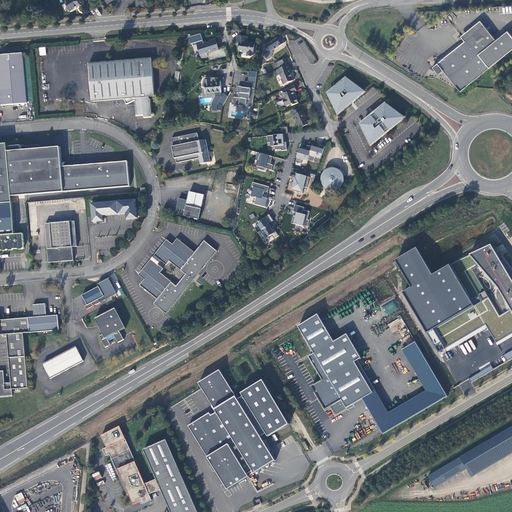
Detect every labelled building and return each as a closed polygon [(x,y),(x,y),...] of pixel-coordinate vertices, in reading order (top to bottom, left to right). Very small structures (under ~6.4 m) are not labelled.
[(66,0),(68,5),(68,6),(70,9),(72,10),(75,8),(75,7),(78,5),(84,5),(84,0),(66,0)] [(481,20),(462,36),(466,41),(485,25),(481,20)] [(511,34),(509,31),(497,40),(485,25),(466,41),(438,63),(439,64),(436,67),(435,68),(434,67),(433,67),(439,74),(444,70),(457,86),(461,91),(511,50),(511,34)] [(212,52),(219,50),(215,39),(209,41),(210,43),(204,44),(203,41),(201,34),(189,38),(191,44),(197,43),(201,59),(208,57),(207,53),(212,52)] [(248,37),(238,36),(237,44),(240,45),(240,47),(239,47),(239,50),(239,52),(247,53),(247,56),(252,57),(254,55),(254,50),(256,50),(257,44),(247,43),(248,37)] [(285,43),(281,36),(265,46),(265,47),(264,48),(264,54),(267,60),(272,57),(273,50),(285,43)] [(0,86),(0,88),(0,87),(0,95),(1,96),(2,106),(27,104),(23,54),(0,55),(0,86)] [(152,58),(89,64),(92,102),(136,98),(136,100),(135,100),(137,116),(136,116),(136,119),(151,118),(151,117),(152,117),(152,113),(151,99),(149,99),(148,97),(155,96),(155,93),(153,69),(152,58)] [(285,59),(279,62),(282,68),(288,65),(285,59)] [(291,74),(292,73),(289,65),(288,65),(282,68),(280,69),(276,71),(278,76),(281,75),(282,78),(281,79),(284,85),(294,80),(291,74)] [(345,80),(331,92),(332,93),(329,95),(337,113),(340,111),(341,112),(351,104),(350,103),(352,101),(353,102),(363,94),(362,93),(364,91),(348,79),(346,81),(345,80)] [(206,94),(222,93),(221,81),(211,82),(211,80),(205,80),(206,94)] [(294,92),(296,91),(294,86),(282,91),(284,95),(282,96),(283,99),(283,100),(286,107),(291,105),(292,106),(299,103),(295,96),(296,96),(294,92)] [(235,111),(233,111),(232,115),(243,116),(244,106),(236,105),(235,111)] [(373,142),(374,143),(386,133),(385,132),(389,129),(390,130),(402,120),(401,119),(404,117),(388,105),(385,107),(384,106),(376,113),(377,114),(373,117),(372,116),(364,123),(365,124),(362,127),(371,144),(373,142)] [(308,124),(304,116),(306,115),(304,111),(302,112),(300,108),(292,112),(299,128),(308,124)] [(200,165),(211,162),(206,140),(199,141),(198,133),(172,139),(174,147),(172,147),(175,159),(176,159),(176,160),(180,163),(199,159),(200,165)] [(284,135),(267,137),(268,143),(271,143),(271,147),(275,147),(275,151),(281,150),(281,151),(287,150),(286,143),(285,143),(284,135)] [(15,234),(12,196),(27,195),(23,151),(8,152),(7,144),(0,144),(0,250),(2,250),(3,251),(6,251),(7,250),(8,249),(9,250),(13,250),(14,249),(18,249),(19,250),(22,249),(23,248),(25,248),(24,244),(25,243),(25,240),(24,239),(23,233),(15,234)] [(308,160),(312,146),(307,145),(306,149),(305,149),(305,148),(302,147),(301,147),(300,147),(296,162),(302,164),(303,159),(308,161),(308,160)] [(319,147),(312,145),(312,146),(308,160),(314,161),(315,157),(321,158),(325,146),(320,145),(319,147)] [(60,147),(23,151),(27,195),(130,186),(128,161),(108,163),(75,166),(62,167),(60,147)] [(273,157),(258,152),(256,160),(258,160),(257,166),(258,166),(258,169),(265,171),(266,168),(272,170),(273,165),(271,164),(273,157)] [(328,170),(326,172),(324,174),(323,176),(322,179),(323,182),(324,184),(325,186),(328,188),(330,189),(333,189),(335,189),(338,188),(340,187),(342,185),(343,182),(343,179),(343,177),(342,174),(340,172),(338,170),(336,169),(333,169),(330,169),(328,170)] [(310,177),(296,174),(295,178),(296,178),(294,183),(292,182),(291,187),(293,187),(293,189),(296,190),(295,191),(303,193),(304,187),(307,188),(310,177)] [(265,207),(270,187),(253,182),(249,196),(255,198),(253,203),(265,207)] [(176,214),(192,218),(200,219),(205,195),(190,191),(188,201),(179,199),(176,214)] [(118,201),(92,204),(94,222),(104,221),(103,216),(119,214),(118,201)] [(293,213),(291,224),(308,227),(309,220),(308,219),(309,211),(303,209),(304,206),(294,205),(293,213)] [(252,224),(265,245),(279,236),(270,223),(273,221),(269,214),(252,224)] [(48,249),(49,263),(74,261),(73,247),(71,222),(46,224),(46,227),(51,227),(53,248),(48,249)] [(176,238),(171,244),(165,240),(153,256),(160,261),(165,265),(168,261),(179,270),(185,274),(175,286),(170,282),(171,282),(159,273),(162,269),(157,265),(150,260),(138,275),(144,280),(139,286),(157,300),(153,304),(166,314),(197,274),(216,250),(203,240),(193,252),(176,238)] [(415,247),(395,260),(410,286),(400,292),(426,333),(438,353),(485,325),(496,343),(511,333),(511,313),(511,312),(511,281),(490,244),(448,264),(431,274),(415,247)] [(153,256),(150,260),(157,265),(160,261),(153,256)] [(85,306),(87,309),(117,294),(109,279),(98,284),(99,287),(83,295),(88,305),(85,306)] [(382,306),(386,315),(398,309),(394,300),(382,306)] [(12,390),(28,388),(24,334),(60,330),(58,315),(47,316),(46,304),(34,305),(35,317),(0,320),(0,334),(1,334),(1,336),(7,335),(8,345),(10,371),(11,383),(5,384),(4,371),(0,371),(0,397),(13,396),(12,390)] [(96,319),(104,334),(100,336),(106,348),(111,345),(109,341),(116,338),(118,343),(124,340),(120,331),(126,328),(116,308),(96,319)] [(318,314),(299,326),(315,353),(309,356),(323,380),(312,386),(326,409),(331,406),(336,414),(363,398),(383,434),(448,396),(416,342),(403,350),(428,393),(388,416),(355,362),(362,358),(348,334),(335,342),(318,314)] [(43,364),(51,379),(84,361),(77,347),(43,364)] [(511,349),(503,353),(506,359),(511,356),(511,349)] [(479,370),(480,372),(469,378),(471,382),(493,369),(490,363),(479,370)] [(276,460),(261,436),(266,433),(269,437),(289,424),(263,380),(242,393),(243,396),(238,399),(220,370),(199,383),(217,412),(212,415),(210,413),(189,426),(228,490),(249,476),(247,474),(253,471),(254,473),(256,472),(259,473),(260,470),(266,466),(269,467),(270,464),(276,460)] [(470,473),(511,448),(511,425),(428,476),(435,487),(467,468),(470,473)] [(178,511),(199,511),(167,439),(145,449),(157,478),(146,483),(121,426),(102,435),(107,447),(104,449),(107,455),(110,454),(128,495),(130,494),(134,504),(142,500),(143,504),(153,499),(150,494),(162,489),(171,511),(174,511),(178,510),(178,511)] [(92,474),(95,481),(102,478),(99,471),(92,474)] [(22,492),(14,495),(18,504),(25,502),(22,492)]
